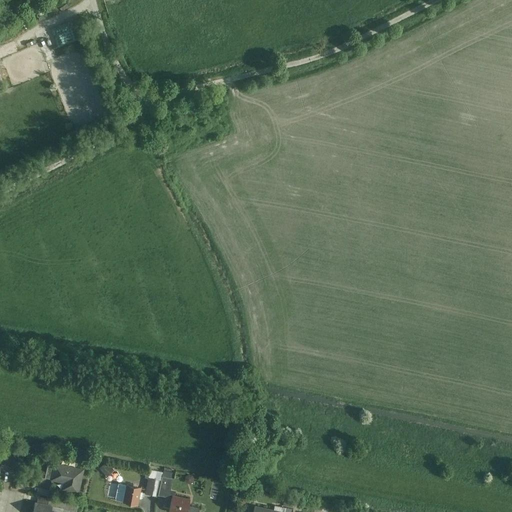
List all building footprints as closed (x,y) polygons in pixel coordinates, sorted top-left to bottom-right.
[(85,469),(54,462),(50,480),(63,483),(61,491),(79,495),(85,469)] [(107,462),(98,469),(107,478),(115,471),(107,462)] [(148,470),(144,494),(155,496),(159,472),(148,470)] [(165,472),(159,494),(169,497),(174,474),(165,472)] [(127,483),(124,502),(138,504),(142,486),(127,483)] [(37,487),(36,493),(48,496),(49,489),(37,487)] [(173,495),(170,510),(177,511),(187,511),(190,499),(173,495)] [(35,500),(32,511),(52,511),(56,501),(40,498),(39,501),(35,500)]
